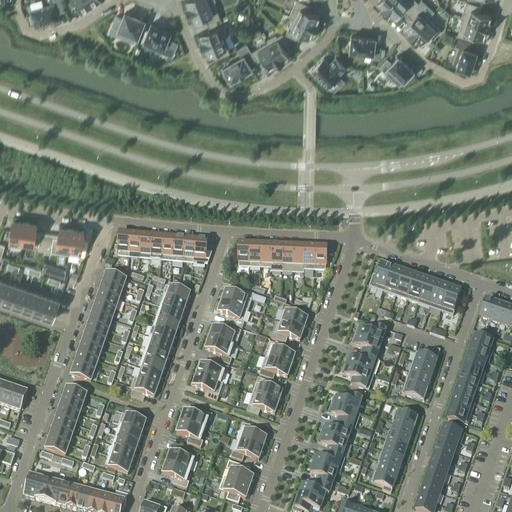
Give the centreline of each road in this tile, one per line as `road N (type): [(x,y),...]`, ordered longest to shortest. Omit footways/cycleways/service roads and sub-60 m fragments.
road 1 (secondary): [(0,113),(184,174),(354,191)]
road 2 (secondary): [(352,166),(244,162),(151,142),(0,88)]
road 3 (residential): [(107,220),(7,511)]
road 4 (residential): [(132,511),(227,232)]
road 5 (residential): [(261,511),(354,237)]
road 6 (residential): [(481,283),(403,511)]
road 7 (secondary): [(511,137),(352,166)]
road 8 (secondary): [(354,191),(511,161)]
road 9 (residential): [(227,232),(354,237)]
road 10 (residential): [(107,220),(227,232)]
road 11 (residential): [(511,208),(431,228),(430,265)]
